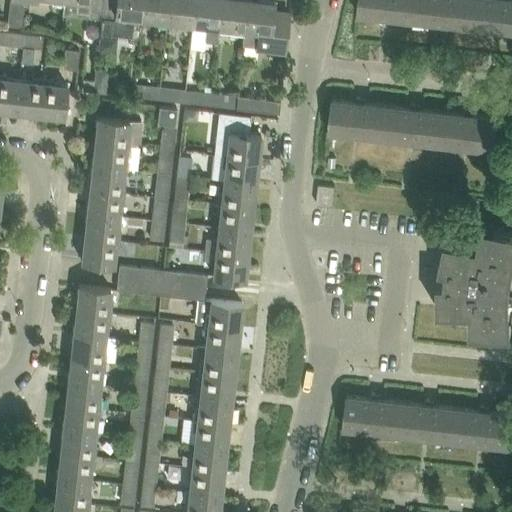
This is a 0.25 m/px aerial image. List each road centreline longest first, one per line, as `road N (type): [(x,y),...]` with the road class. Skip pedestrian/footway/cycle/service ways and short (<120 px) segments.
road 1 (residential): [(282,511),(318,369),(319,329),(293,227),(324,0)]
road 2 (residential): [(0,379),(22,366),(38,184),(19,156),(0,154)]
